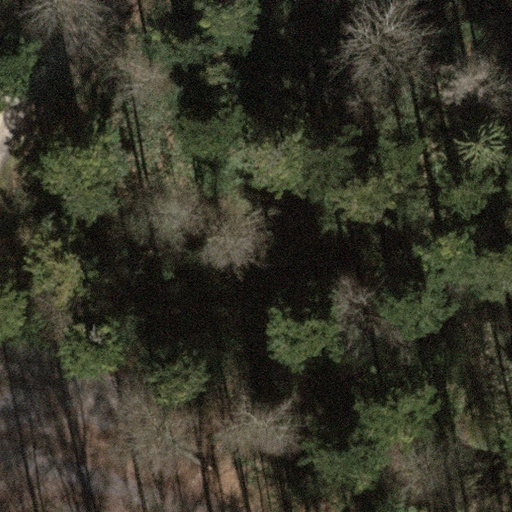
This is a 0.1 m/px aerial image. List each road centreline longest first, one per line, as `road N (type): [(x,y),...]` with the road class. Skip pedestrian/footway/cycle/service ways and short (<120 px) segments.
road 1 (track): [(102,0),(66,40),(0,177)]
road 2 (track): [(0,455),(149,511)]
